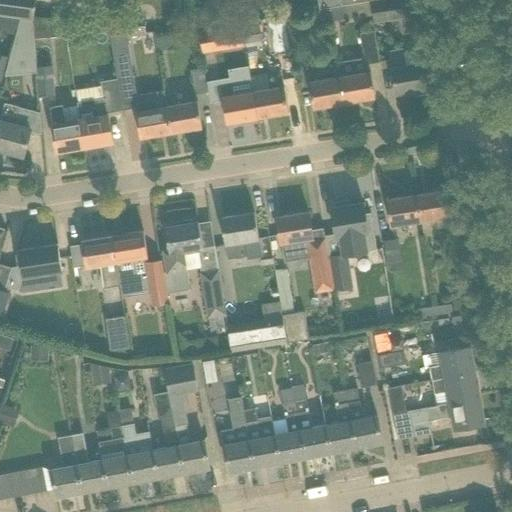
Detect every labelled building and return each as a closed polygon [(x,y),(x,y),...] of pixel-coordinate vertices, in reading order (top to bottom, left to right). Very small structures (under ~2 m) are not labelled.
[(0,0),(0,15),(33,20),(35,0),(0,0)] [(404,14),(401,0),(385,0),(386,0),(385,0),(378,0),(370,1),(373,19),(404,14)] [(344,6),(328,8),(330,22),(347,19),(344,6)] [(145,38),(144,16),(118,17),(119,39),(145,38)] [(241,24),(243,36),(261,33),(258,20),(241,23),(241,24)] [(64,25),(33,22),(34,38),(66,36),(64,25)] [(241,24),(198,31),(202,53),(244,46),(243,36),(241,24)] [(374,30),(359,33),(365,64),(379,61),(374,30)] [(171,35),(155,37),(157,52),(174,50),(171,35)] [(435,93),(433,76),(427,77),(425,62),(406,65),(403,48),(389,51),(396,95),(415,91),(416,96),(435,93)] [(51,66),(37,67),(39,97),(54,96),(51,66)] [(208,92),(204,68),(190,70),(194,95),(208,92)] [(375,98),(370,72),(340,77),(344,103),(375,98)] [(288,113),(285,93),(284,86),(269,89),(266,73),(250,76),(253,92),(257,118),(288,113)] [(130,76),(118,79),(122,107),(135,105),(133,96),(130,76)] [(344,103),(340,77),(309,82),(313,108),(344,103)] [(103,97),(77,102),(77,105),(80,118),(85,147),(113,143),(109,123),(107,110),(110,110),(110,109),(122,107),(118,79),(106,81),(100,82),(103,97)] [(164,92),(133,96),(135,105),(136,111),(135,111),(136,118),(140,138),(171,133),(166,106),(164,92)] [(257,118),(253,92),(222,97),(226,123),(257,118)] [(197,101),(166,106),(171,133),(202,128),(197,101)] [(0,117),(0,149),(23,156),(28,136),(30,131),(42,134),(40,113),(19,107),(4,103),(0,117)] [(62,105),(49,107),(57,152),(85,147),(80,118),(65,121),(62,105)] [(448,190),(417,195),(421,221),(452,216),(448,190)] [(421,221),(417,195),(386,200),(390,226),(421,221)] [(369,250),(366,232),(367,232),(363,203),(332,208),(335,228),(337,236),(352,234),(355,252),(369,250)] [(273,258),(269,236),(258,238),(254,212),(220,218),(227,258),(246,255),(247,260),(259,258),(260,261),(273,258)] [(308,212),(277,217),(284,259),(295,258),(295,262),(309,260),(314,292),(333,290),(323,227),(311,229),(308,212)] [(202,248),(201,241),(198,222),(193,222),(192,219),(183,221),(183,224),(165,227),(168,247),(168,248),(162,249),(166,273),(185,270),(185,266),(182,251),(202,248)] [(143,231),(112,236),(119,276),(136,273),(134,259),(147,256),(143,231)] [(119,276),(112,236),(81,240),(84,260),(86,266),(101,264),(104,287),(120,285),(119,276)] [(402,268),(398,238),(383,241),(388,270),(402,268)] [(19,254),(15,255),(17,267),(9,268),(3,285),(16,290),(20,277),(22,277),(22,278),(24,277),(60,271),(60,272),(62,271),(57,244),(56,244),(20,250),(18,250),(19,254)] [(345,253),(328,256),(333,290),(351,287),(345,253)] [(147,262),(153,304),(156,304),(165,302),(166,302),(160,260),(147,262)] [(199,271),(207,318),(226,315),(219,268),(218,268),(199,271)] [(0,327),(0,328),(11,290),(0,286),(0,327)] [(372,320),(389,319),(387,286),(370,287),(372,320)] [(451,294),(455,315),(467,313),(464,293),(451,294)] [(165,302),(156,304),(156,308),(161,312),(166,311),(165,302)] [(453,318),(451,304),(434,306),(436,321),(453,318)] [(436,321),(434,306),(417,309),(419,323),(436,321)] [(282,314),(286,342),(308,339),(304,311),(282,314)] [(105,318),(110,350),(129,347),(124,316),(105,318)] [(280,316),(229,324),(233,350),(284,341),(280,316)] [(374,334),(377,351),(390,348),(387,332),(374,334)] [(0,347),(9,350),(13,339),(0,333),(0,347)] [(324,343),(312,345),(314,354),(326,352),(324,343)] [(429,367),(432,380),(474,372),(469,346),(440,352),(442,364),(429,367)] [(32,347),(31,359),(47,360),(48,348),(32,347)] [(378,355),(380,368),(407,363),(404,350),(390,353),(378,355)] [(217,380),(213,360),(202,362),(206,382),(217,380)] [(376,383),(371,360),(356,364),(361,387),(376,383)] [(163,368),(163,369),(164,369),(169,396),(198,391),(193,362),(163,368)] [(109,368),(91,364),(95,385),(112,382),(109,368)] [(153,449),(158,477),(184,472),(175,425),(169,397),(169,396),(164,369),(163,369),(147,372),(149,382),(156,381),(158,392),(153,393),(158,419),(160,418),(166,447),(153,449)] [(447,391),(449,403),(479,398),(474,372),(432,380),(434,393),(447,391)] [(127,374),(115,376),(118,390),(130,388),(127,374)] [(292,388),(305,457),(331,453),(326,425),(312,428),(306,397),(303,383),(291,386),(292,388)] [(388,388),(393,413),(407,411),(402,385),(388,388)] [(292,388),(280,390),(282,402),(284,418),(272,420),(280,462),(305,457),(292,388)] [(345,390),(347,400),(356,448),(382,443),(377,415),(364,418),(357,388),(345,390)] [(338,423),(326,425),(331,453),(356,448),(347,400),(345,390),(332,393),(338,423)] [(254,467),(243,409),(240,396),(227,399),(233,427),(221,429),(223,445),(229,472),(254,467)] [(484,423),(479,398),(449,403),(436,405),(436,406),(410,411),(412,424),(452,416),(454,429),(484,423)] [(2,404),(0,409),(0,422),(9,425),(15,408),(2,404)] [(158,477),(153,449),(140,452),(130,407),(119,410),(121,425),(124,437),(127,454),(133,482),(158,477)] [(255,407),(243,409),(254,467),(280,462),(272,420),(271,415),(257,418),(255,407)] [(415,437),(412,424),(410,411),(410,410),(407,411),(393,413),(398,440),(415,437)] [(175,425),(184,472),(209,468),(204,439),(190,442),(186,423),(175,425)] [(112,439),(124,437),(121,425),(110,427),(112,439)] [(83,433),(70,435),(81,492),(107,487),(102,459),(88,461),(83,433)] [(81,492),(70,435),(58,437),(63,466),(50,469),(42,467),(42,466),(30,469),(35,493),(54,489),(56,497),(81,492)] [(127,454),(102,459),(107,487),(133,482),(127,454)] [(35,493),(30,469),(18,471),(23,495),(35,493)] [(23,495),(18,471),(7,473),(12,497),(23,495)] [(12,497),(7,473),(0,474),(0,498),(0,499),(12,497)]
